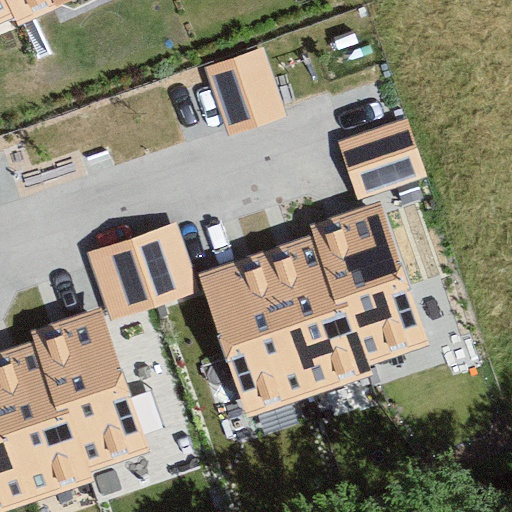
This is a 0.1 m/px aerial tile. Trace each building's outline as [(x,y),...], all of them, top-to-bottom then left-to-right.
[(0,0),(0,24),(15,18),(17,24),(70,0),(0,0)] [(208,66),(232,137),(289,118),(265,47),(208,66)] [(410,118),(340,142),(360,202),(430,179),(410,118)] [(199,274),(247,416),(376,373),(373,364),(431,344),(383,200),(310,224),(314,235),(199,274)] [(176,223),(90,252),(113,320),(199,291),(176,223)] [(0,354),(0,511),(96,481),(93,472),(152,452),(103,307),(30,332),(34,343),(0,354)]
